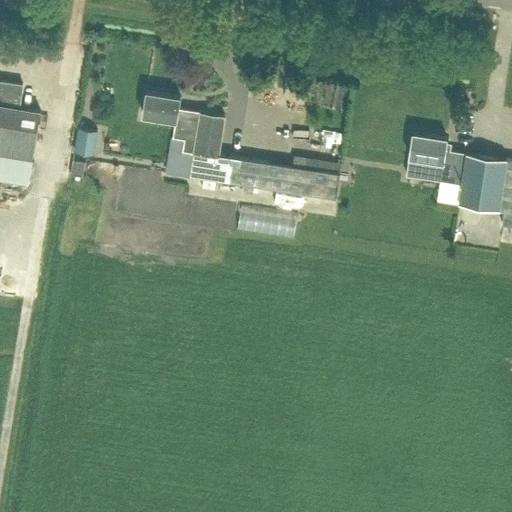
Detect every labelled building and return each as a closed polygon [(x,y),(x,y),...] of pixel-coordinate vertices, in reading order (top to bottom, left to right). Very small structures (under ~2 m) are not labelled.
[(0,174),(29,180),(40,110),(19,107),(23,83),(0,79),(0,174)] [(183,149),(194,151),(219,155),(219,152),(225,114),(179,107),(181,95),(147,90),(143,113),(177,119),(175,135),(185,136),(183,149)] [(95,153),(99,129),(78,126),(74,150),(95,153)] [(463,166),(459,192),(458,200),(460,200),(496,207),(505,157),(466,152),(445,148),(447,136),(413,130),(409,154),(407,171),(439,176),(443,163),(463,166)] [(340,171),(219,152),(219,155),(194,151),(190,174),(336,197),(340,171)] [(511,158),(505,157),(496,207),(494,221),(511,223),(511,158)] [(73,159),(71,172),(82,174),(84,161),(73,159)]
